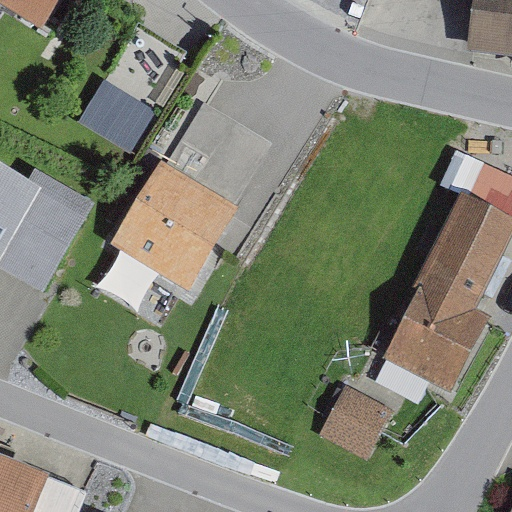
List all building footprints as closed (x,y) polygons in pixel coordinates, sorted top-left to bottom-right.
[(0,0),(0,11),(43,38),(66,0),(0,0)] [(511,0),(476,0),(476,6),(470,62),(511,67),(511,0)] [(186,60),(138,32),(89,113),(86,112),(78,126),(133,159),(156,120),(152,117),(186,60)] [(275,151),(204,107),(113,254),(191,301),(240,222),(234,218),(275,151)] [(441,192),(464,203),(412,299),(418,302),(383,365),(451,402),(491,328),(477,321),(511,245),(511,182),(456,157),(441,192)] [(0,275),(1,275),(45,301),(96,214),(35,179),(26,195),(0,180),(0,275)] [(394,418),(346,392),(320,441),(368,467),(394,418)] [(43,492),(0,474),(0,511),(83,511),(87,503),(45,486),(43,492)]
